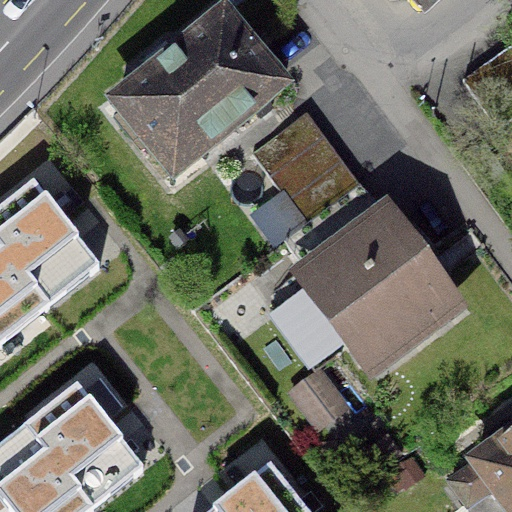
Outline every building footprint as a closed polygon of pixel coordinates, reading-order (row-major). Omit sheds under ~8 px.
[(420,21),(442,0),(405,0),(402,3),(420,21)] [(169,181),(277,95),(219,23),(112,109),(169,181)] [(493,134),(511,120),(511,57),(507,51),(458,86),(493,134)] [(300,231),(349,195),(296,123),(247,158),(300,231)] [(25,199),(0,219),(0,342),(86,274),(56,236),(25,199)] [(370,369),(441,315),(378,230),(306,283),(370,369)] [(76,390),(0,452),(0,498),(5,505),(10,511),(92,511),(142,472),(104,425),(76,390)] [(511,511),(511,439),(444,489),(461,511),(511,511)] [(228,505),(219,511),(301,511),(270,472),(228,505)]
